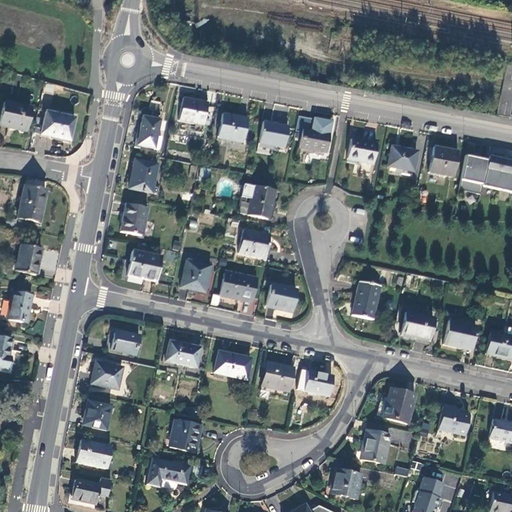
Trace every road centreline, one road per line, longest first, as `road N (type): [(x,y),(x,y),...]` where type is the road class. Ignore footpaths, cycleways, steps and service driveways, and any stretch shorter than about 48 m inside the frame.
road 1 (tertiary): [(169,67),(511,133)]
road 2 (residential): [(318,346),(77,293)]
road 3 (primary): [(35,508),(77,293)]
road 4 (residential): [(301,451),(243,442),(230,453),(233,478),(252,487),(290,467)]
road 5 (residential): [(511,388),(365,357)]
road 6 (residential): [(365,357),(344,417),(331,435),(301,451)]
